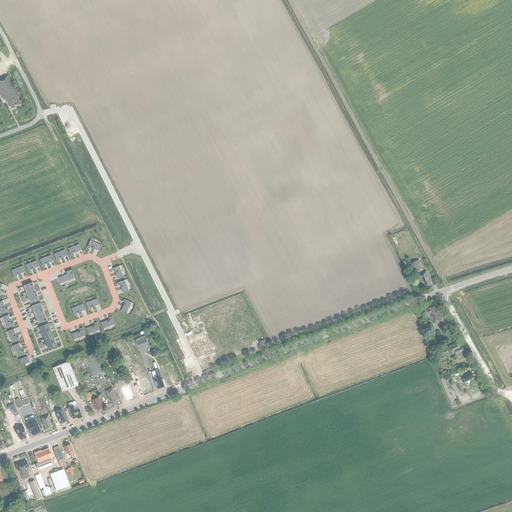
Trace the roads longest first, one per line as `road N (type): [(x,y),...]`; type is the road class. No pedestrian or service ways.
road 1 (tertiary): [(204,380),(440,292)]
road 2 (tertiary): [(0,457),(204,380)]
road 3 (residential): [(204,380),(138,245),(102,262)]
road 4 (track): [(138,245),(68,110),(38,113)]
road 5 (residential): [(102,262),(116,299),(111,310),(65,327),(43,272)]
road 6 (unclassified): [(0,136),(38,115),(0,29)]
road 7 (residential): [(511,394),(490,384),(440,292)]
